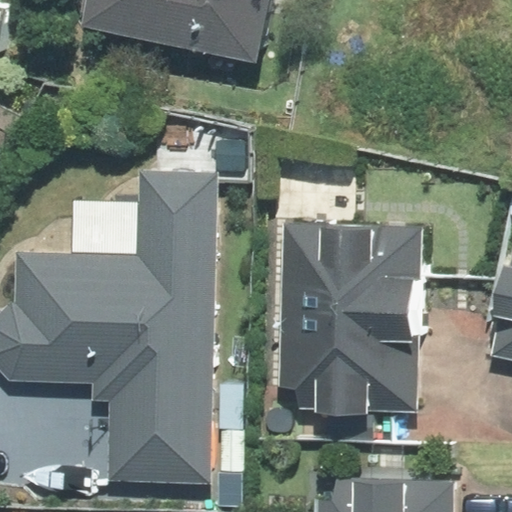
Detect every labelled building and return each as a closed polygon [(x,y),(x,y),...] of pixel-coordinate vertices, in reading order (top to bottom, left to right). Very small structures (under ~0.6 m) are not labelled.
[(87,0),(82,28),(261,63),(273,0),(87,0)] [(213,486),(221,173),(139,171),(137,255),(16,252),(15,302),(0,316),(0,373),(10,385),(94,387),(93,403),(111,403),(109,483),(213,486)] [(422,227),(284,224),(280,388),(298,388),(297,410),(418,413),(422,227)] [(511,273),(494,358),(511,361),(511,273)] [(336,502),(315,502),(314,511),(453,511),(455,482),(336,479),(336,502)]
